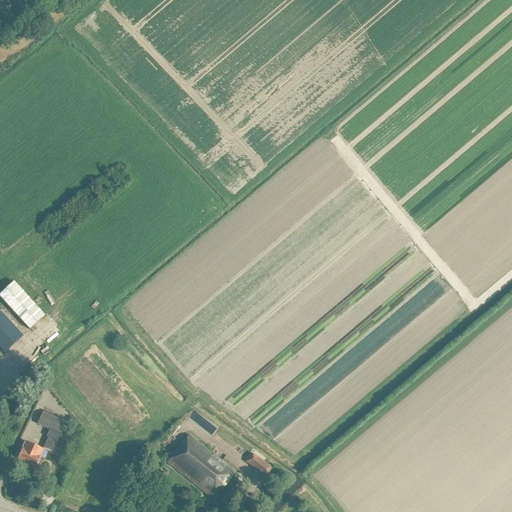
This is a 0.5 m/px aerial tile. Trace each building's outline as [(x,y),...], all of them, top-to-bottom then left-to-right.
[(0,297),(29,330),(45,316),(14,282),(0,293),(0,297)] [(0,348),(4,353),(23,336),(0,312),(0,311),(0,348)] [(52,453),(57,441),(56,441),(64,424),(42,414),(37,425),(49,430),(46,438),(48,439),(44,449),(52,453)] [(214,500),(235,473),(189,436),(168,463),(214,500)] [(35,469),(39,460),(43,450),(25,442),(16,460),(28,466),(28,467),(32,469),(33,468),(35,469)] [(268,448),(260,457),(272,467),(280,458),(268,448)] [(266,477),(272,469),(272,468),(253,454),(246,463),(266,477)]
